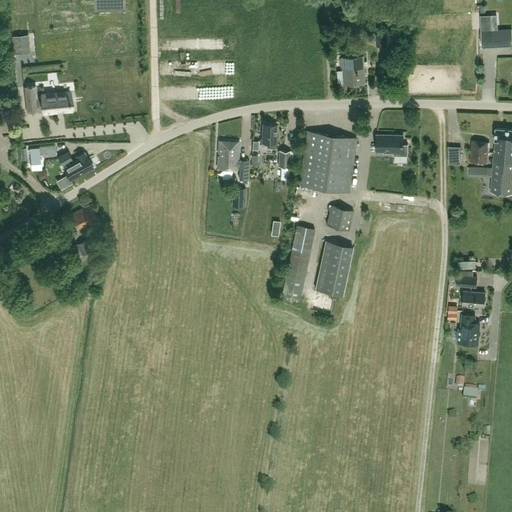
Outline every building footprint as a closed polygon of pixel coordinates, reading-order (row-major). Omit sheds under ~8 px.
[(497,29),(497,14),(480,15),(481,18),(484,18),(485,30),(497,29)] [(511,28),(481,30),(482,43),(511,42),(511,28)] [(387,44),(386,32),(375,33),(376,45),(387,44)] [(20,35),(11,35),(12,52),(21,52),(20,35)] [(482,57),(493,60),(495,53),(483,51),(482,57)] [(365,82),(363,55),(342,56),(344,83),(365,82)] [(200,75),(226,74),(226,66),(200,67),(200,75)] [(43,106),(44,113),(72,110),(70,90),(42,93),(42,95),(36,96),(35,85),(25,86),(27,110),(37,109),(37,107),(43,106)] [(275,142),(276,124),(262,123),(261,141),(267,142),(267,147),(275,147),(275,142)] [(511,128),(495,127),(494,140),(495,140),(490,190),(511,192),(511,128)] [(348,191),(356,137),(307,130),(299,183),(348,191)] [(403,134),(376,134),(376,150),(383,150),(383,152),(393,152),(393,154),(408,155),(408,143),(403,143),(403,134)] [(220,161),(219,166),(239,168),(239,165),(241,165),(240,178),(248,179),(250,159),(244,159),(244,160),(239,159),(241,141),(222,139),(220,161)] [(486,162),(490,142),(472,139),(470,160),(486,163),(486,162)] [(55,144),(29,147),(31,163),(40,162),(40,156),(56,154),(55,144)] [(460,164),(461,147),(448,146),(448,163),(460,164)] [(288,178),(290,150),(280,149),(279,165),(275,165),(275,178),(288,178)] [(73,161),(67,150),(58,155),(64,167),(63,167),(70,179),(93,166),(86,154),(85,155),(83,151),(76,155),(78,159),(73,161)] [(98,150),(89,154),(93,163),(103,159),(98,150)] [(469,166),(469,173),(479,174),(479,166),(469,166)] [(43,169),(37,171),(39,179),(45,177),(43,169)] [(480,211),(481,178),(461,178),(460,206),(469,206),(469,211),(480,211)] [(234,187),(233,205),(244,206),(245,188),(234,187)] [(100,225),(89,204),(71,213),(78,228),(89,222),(93,229),(100,225)] [(348,229),(353,210),(331,204),(326,224),(348,229)] [(279,227),(280,220),(273,219),(272,226),(279,227)] [(299,297),(314,229),(314,227),(297,224),(282,293),(299,297)] [(325,240),(315,288),(342,295),(353,245),(335,241),(336,239),(330,237),(329,241),(325,240)] [(76,243),(82,254),(91,250),(85,238),(76,243)] [(456,285),(476,287),(477,276),(457,274),(456,285)] [(462,305),(484,306),(485,291),(463,289),(462,305)] [(478,343),(479,322),(474,322),(475,315),(462,314),(461,328),(462,328),(461,342),(478,343)] [(464,398),(476,399),(477,391),(476,391),(476,387),(465,386),(465,389),(464,398)]
